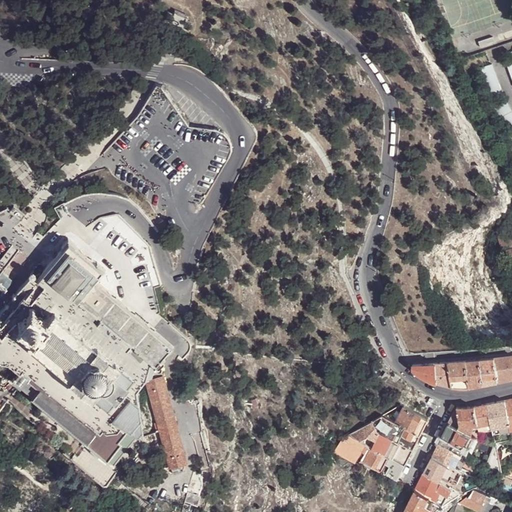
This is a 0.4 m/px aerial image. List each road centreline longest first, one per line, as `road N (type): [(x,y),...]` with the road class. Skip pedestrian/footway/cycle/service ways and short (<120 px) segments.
road 1 (unclassified): [(0,62),(184,79),(242,137),(178,282),(168,280),(154,240),(126,209),(106,206),(72,223)]
road 2 (unclassified): [(300,0),(353,46),(387,96),(391,130),(366,285),(396,360),(416,381),(451,395)]
road 3 (residential): [(451,395),(394,511)]
road 4 (unclassified): [(95,0),(71,42),(0,50)]
